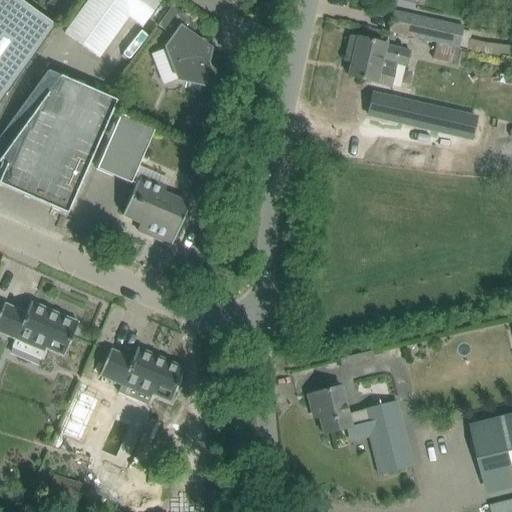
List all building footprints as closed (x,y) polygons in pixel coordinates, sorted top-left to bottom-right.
[(0,0),(0,102),(55,27),(17,0),(0,0)] [(88,0),(64,34),(98,59),(128,18),(142,28),(161,0),(88,0)] [(174,38),(166,49),(178,80),(202,85),(209,50),(190,36),(198,25),(172,6),(158,26),(174,38)] [(393,11),(389,31),(436,41),(459,47),(466,49),(466,51),(490,56),(511,58),(511,46),(490,44),(468,39),(470,33),(462,31),(463,27),(393,11)] [(129,56),(145,38),(138,32),(130,40),(124,35),(116,43),(129,56)] [(351,37),(345,62),(352,63),(348,78),(378,85),(383,66),(400,70),(408,38),(383,32),(380,44),(351,37)] [(436,41),(432,60),(455,65),(459,49),(459,47),(436,41)] [(0,178),(0,186),(67,216),(117,102),(60,77),(0,159),(0,164),(5,167),(0,178)] [(373,94),(368,114),(468,137),(470,138),(475,118),(473,118),(373,94)] [(131,185),(154,130),(119,115),(96,170),(131,185)] [(481,140),(479,157),(511,160),(511,139),(492,137),(494,122),(486,120),(481,140)] [(122,216),(148,227),(145,234),(171,246),(189,205),(162,194),(165,185),(140,175),(122,216)] [(12,348),(40,360),(44,348),(64,356),(78,323),(30,303),(25,314),(3,304),(0,312),(0,333),(15,340),(12,348)] [(122,386),(119,393),(146,406),(151,394),(170,402),(184,369),(137,349),(132,360),(110,350),(102,369),(99,376),(122,386)] [(363,410),(363,412),(348,415),(341,387),(307,396),(311,412),(317,411),(323,435),(366,424),(379,475),(412,467),(396,402),(363,410)] [(511,427),(472,438),(484,485),(511,477),(511,427)] [(53,476),(48,493),(67,499),(72,482),(53,476)]
